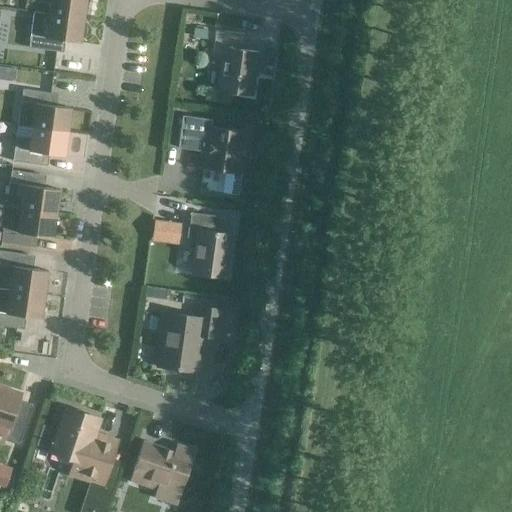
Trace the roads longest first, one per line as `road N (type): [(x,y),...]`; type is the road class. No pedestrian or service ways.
road 1 (residential): [(253,428),(74,371),(125,0)]
road 2 (residential): [(314,12),(253,428)]
road 3 (residential): [(182,0),(314,12)]
